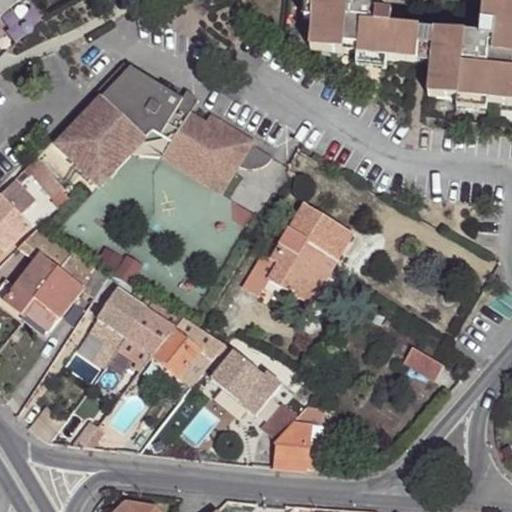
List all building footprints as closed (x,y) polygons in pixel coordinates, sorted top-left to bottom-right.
[(306,0),(304,21),(313,22),(314,0),(306,0)] [(314,0),(313,22),(309,51),(357,55),(356,59),(386,62),(416,65),(420,32),(390,29),(392,15),(379,14),(369,13),(370,0),(314,0)] [(379,14),(380,0),(370,0),(369,13),(379,14)] [(511,0),(482,0),(480,37),(479,48),(463,46),(464,36),(434,33),(430,66),(427,98),(458,101),(487,104),(511,106),(511,0)] [(420,32),(416,65),(430,66),(434,33),(420,32)] [(479,48),(480,37),(464,36),(463,46),(479,48)] [(386,70),(386,62),(356,59),(356,67),(386,70)] [(103,99),(57,147),(101,188),(116,171),(112,167),(135,142),(162,159),(165,153),(203,177),(199,182),(219,195),(237,167),(240,168),(245,169),(250,170),(255,170),(259,169),(264,168),(268,166),(272,163),(275,160),(254,147),(255,145),(212,119),(208,125),(192,115),(181,108),(185,102),(184,102),(126,66),(98,94),(103,99)] [(181,108),(192,115),(200,102),(189,93),(184,102),(185,102),(181,108)] [(458,101),(457,109),(486,112),(487,104),(458,101)] [(112,167),(116,171),(131,156),(162,159),(135,142),(112,167)] [(203,177),(165,153),(162,159),(199,182),(203,177)] [(32,174),(56,201),(62,194),(65,191),(37,159),(24,172),(28,177),(32,174)] [(0,196),(0,249),(4,254),(31,226),(22,217),(36,204),(14,182),(0,196)] [(56,201),(51,207),(58,213),(69,201),(62,194),(56,201)] [(354,236),(305,206),(271,261),(278,266),(268,281),(311,307),(329,276),(318,270),(327,256),(338,262),(354,236)] [(18,250),(36,263),(4,304),(22,319),(35,302),(73,254),(40,233),(37,231),(18,250)] [(110,277),(73,254),(35,302),(61,321),(83,293),(95,300),(110,277)] [(268,281),(278,266),(271,261),(262,256),(242,290),(258,300),(268,281)] [(318,270),(329,276),(338,262),(327,256),(318,270)] [(98,322),(126,341),(154,302),(124,284),(110,277),(95,300),(94,301),(106,311),(98,322)] [(61,321),(35,302),(22,319),(48,338),(61,321)] [(151,357),(153,358),(182,321),(154,302),(126,341),(151,357)] [(200,332),(182,321),(153,358),(191,390),(219,357),(226,348),(200,332)] [(91,333),(119,352),(126,341),(98,322),(91,333)] [(139,374),(151,357),(126,341),(119,352),(137,363),(133,370),(139,374)] [(219,357),(221,359),(211,372),(213,373),(216,376),(213,381),(212,382),(223,391),(257,417),(282,386),(266,374),(264,378),(232,353),(226,348),(219,357)] [(444,368),(412,349),(404,364),(436,383),(444,368)] [(265,429),(277,442),(298,418),(285,407),(265,429)] [(46,409),(29,431),(42,441),(48,446),(65,423),(46,409)] [(319,472),(322,446),(309,444),(311,427),(322,428),(324,412),(307,409),(275,446),(276,446),(273,471),(306,473),(306,471),(319,472)] [(309,444),(322,446),(324,429),(322,428),(311,427),(309,444)] [(88,428),(72,448),(94,450),(105,435),(98,430),(95,434),(88,428)] [(117,511),(119,511),(126,506),(123,502),(115,509),(117,511)]
